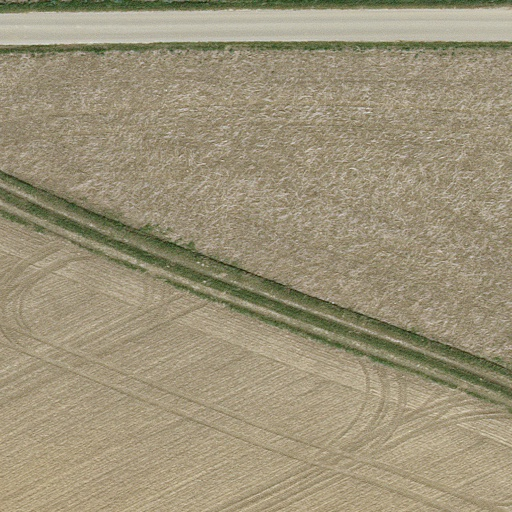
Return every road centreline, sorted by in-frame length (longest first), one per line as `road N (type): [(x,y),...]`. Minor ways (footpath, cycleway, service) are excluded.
road 1 (track): [(511,407),(160,274),(0,192)]
road 2 (track): [(511,31),(0,32)]
